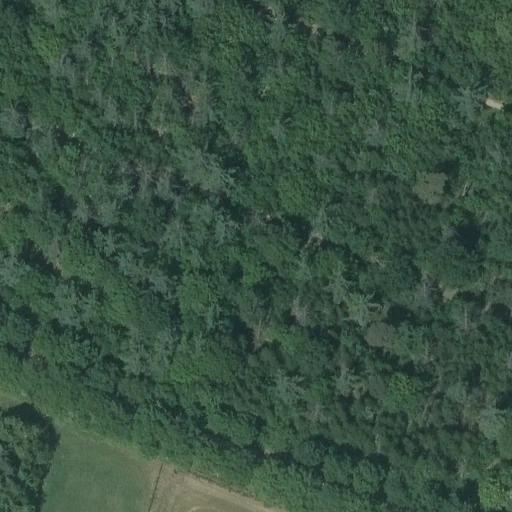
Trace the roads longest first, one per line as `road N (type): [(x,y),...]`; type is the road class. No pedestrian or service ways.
road 1 (track): [(0,334),(436,511)]
road 2 (track): [(511,101),(254,0)]
road 3 (track): [(268,511),(179,485),(169,511)]
